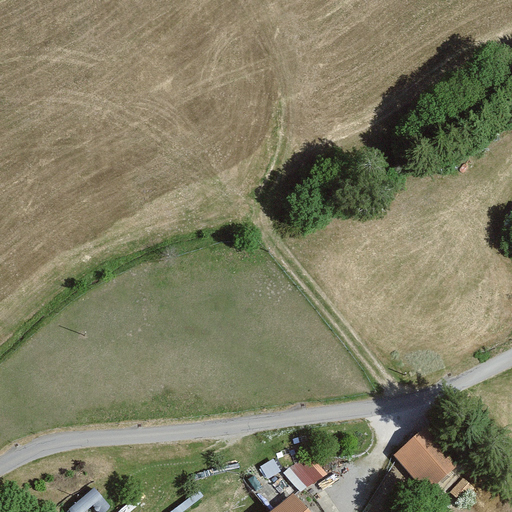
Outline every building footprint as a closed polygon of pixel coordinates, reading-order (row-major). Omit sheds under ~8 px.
[(463,468),(429,427),(392,458),(426,499),(463,468)] [(306,451),(288,465),(306,487),(323,472),(306,451)] [(475,492),(464,481),(450,495),(461,506),(475,492)] [(78,511),(90,511),(109,500),(100,485),(72,503),(78,511)] [(305,511),(293,497),(275,511),(305,511)]
